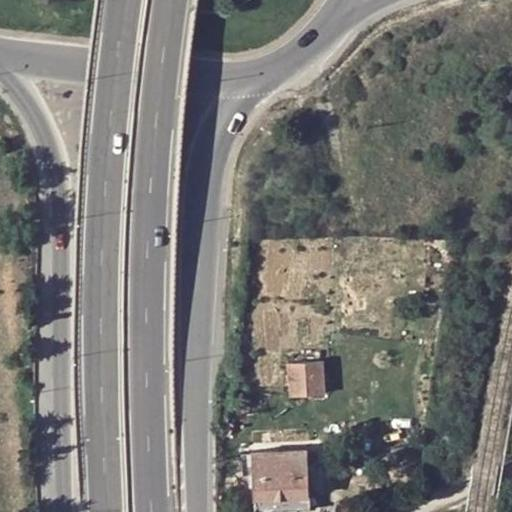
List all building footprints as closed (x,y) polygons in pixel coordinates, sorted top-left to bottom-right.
[(326,392),(323,360),(289,363),(292,396),(326,392)] [(354,408),(359,408),(359,452),(380,452),(381,380),(354,380),(354,408)] [(252,432),(253,453),(254,475),(254,497),(273,496),(274,509),(294,509),(294,496),(310,496),(309,424),(295,423),(295,431),(252,432)] [(242,475),(254,475),(253,453),(241,453),(242,475)] [(238,493),(240,501),(241,511),(248,511),(245,491),(238,493)] [(223,511),(241,511),(240,501),(222,504),(223,511)]
